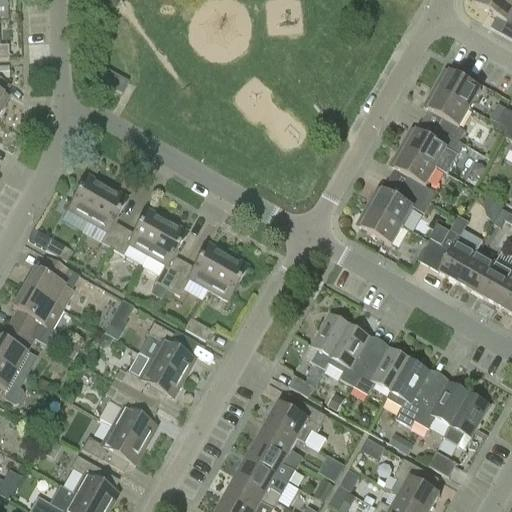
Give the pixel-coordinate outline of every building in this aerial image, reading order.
[(511,43),(511,3),(506,0),(478,0),(474,8),(497,21),(491,32),(511,43)] [(0,62),(8,62),(8,48),(0,47),(0,62)] [(0,80),(9,81),(9,68),(0,68),(0,80)] [(121,97),(128,84),(106,72),(99,85),(121,97)] [(481,93),(445,72),(434,92),(470,112),(481,93)] [(0,114),(7,102),(2,100),(9,88),(0,83),(0,114)] [(437,132),(459,145),(465,134),(459,131),(470,112),(434,92),(423,111),(443,122),(437,132)] [(490,122),(497,126),(505,112),(498,107),(490,122)] [(503,140),(511,124),(511,115),(505,112),(497,126),(493,134),(503,140)] [(511,154),(511,124),(503,140),(511,144),(511,148),(509,153),(511,154)] [(401,151),(436,171),(447,152),(458,158),(464,148),(459,145),(437,132),(431,143),(411,132),(401,151)] [(403,192),(430,207),(436,196),(426,190),(436,171),(401,151),(390,170),(409,181),(403,192)] [(87,225),(107,189),(87,178),(67,214),(87,225)] [(111,252),(123,231),(113,226),(127,201),(107,189),(87,225),(106,236),(100,246),(111,252)] [(367,210),(403,230),(414,211),(424,218),(430,207),(403,192),(397,202),(378,191),(367,210)] [(403,230),(367,210),(356,229),(392,250),(403,230)] [(147,259),(167,223),(148,212),(133,237),(123,231),(111,252),(122,259),(128,249),(147,259)] [(141,271),(157,280),(154,286),(166,293),(167,293),(183,265),(173,260),(187,235),(167,223),(147,259),(141,271)] [(449,235),(441,249),(431,243),(418,265),(458,287),(477,255),(477,254),(482,246),(463,235),(460,241),(449,235)] [(66,265),(72,254),(51,243),(45,254),(66,265)] [(200,304),(206,293),(207,293),(228,258),(208,246),(194,271),(183,265),(167,293),(166,293),(163,298),(170,302),(173,297),(179,300),(182,294),(200,304)] [(477,298),(496,265),(477,255),(458,287),(477,298)] [(228,258),(207,293),(227,305),(248,269),(228,258)] [(46,261),(38,275),(34,272),(23,292),(62,314),(73,296),(70,294),(78,280),(67,274),(67,273),(46,261)] [(496,309),(511,280),(511,274),(496,265),(477,298),(496,309)] [(511,280),(496,309),(511,317),(511,280)] [(45,332),(51,335),(62,314),(23,292),(12,311),(16,314),(8,328),(34,343),(37,345),(45,332)] [(121,304),(113,318),(125,325),(134,311),(121,304)] [(325,374),(328,369),(328,368),(350,329),(330,317),(311,351),(317,354),(310,366),(325,374)] [(204,344),(211,333),(190,322),(184,332),(204,344)] [(146,338),(159,346),(149,363),(183,383),(194,364),(168,348),(174,338),(153,326),(146,338)] [(36,362),(26,357),(34,343),(8,328),(1,342),(0,341),(0,367),(24,382),(36,362)] [(328,368),(328,369),(343,377),(339,383),(354,391),(377,350),(368,345),(370,340),(350,329),(328,368)] [(109,349),(112,343),(103,337),(102,338),(97,347),(103,350),(109,349)] [(65,342),(57,356),(72,364),(80,350),(65,342)] [(391,396),(410,363),(389,351),(387,356),(377,350),(354,391),(369,399),(376,388),(391,396)] [(137,358),(127,375),(126,374),(119,386),(140,398),(146,387),(172,402),(183,383),(149,363),(148,364),(137,358)] [(411,431),(415,425),(414,425),(437,384),(428,379),(430,374),(410,363),(391,396),(388,402),(403,411),(396,422),(411,431)] [(0,393),(6,396),(3,401),(3,404),(13,410),(17,408),(22,399),(21,395),(18,393),(24,382),(0,367),(0,393)] [(309,402),(315,391),(295,379),(288,390),(309,402)] [(436,422),(450,430),(451,430),(470,397),(449,385),(447,390),(437,384),(414,425),(415,425),(429,433),(436,422)] [(156,431),(130,415),(136,405),(115,393),(108,405),(121,412),(111,430),(145,450),(156,431)] [(464,455),(471,442),(490,409),(470,397),(451,430),(450,430),(442,443),(464,455)] [(335,398),(329,411),(337,416),(344,403),(335,398)] [(298,442),(320,455),(327,443),(317,437),(327,419),(306,408),(300,418),(279,406),(268,425),(298,442)] [(366,419),(361,420),(359,425),(363,429),(368,427),(369,422),(366,419)] [(50,430),(39,424),(34,431),(45,438),(50,430)] [(291,454),(298,442),(268,425),(258,444),(299,468),(303,461),(291,454)] [(102,465),(108,454),(134,469),(145,450),(111,430),(101,448),(88,441),(81,453),(102,465)] [(388,447),(398,453),(404,443),(394,437),(388,447)] [(41,455),(51,461),(58,448),(48,442),(41,455)] [(360,455),(378,465),(385,453),(367,443),(360,455)] [(404,443),(398,453),(407,457),(413,448),(404,443)] [(247,463),(288,486),(289,487),(296,475),(295,475),(299,468),(258,444),(247,463)] [(429,470),(449,481),(457,467),(437,455),(429,470)] [(110,511),(118,497),(92,482),(98,472),(77,460),(70,472),(83,479),(73,497),(98,511),(110,511)] [(328,460),(318,477),(335,487),(345,470),(328,460)] [(299,494),(288,487),(288,486),(247,463),(236,482),(278,505),(289,511),(299,494)] [(431,511),(440,498),(433,494),(439,483),(404,463),(394,481),(397,483),(390,496),(399,501),(399,500),(420,511),(431,511)] [(340,491),(351,497),(360,481),(349,474),(340,491)] [(21,481),(10,475),(0,493),(0,498),(8,503),(21,481)] [(226,501),(245,511),(273,511),(278,505),(236,482),(226,501)] [(315,500),(324,505),(333,490),(323,485),(315,500)] [(351,497),(340,491),(329,509),(334,511),(349,511),(356,500),(351,497)] [(64,511),(57,511),(50,508),(37,500),(30,511),(98,511),(73,497),(64,511)] [(372,509),(375,504),(366,499),(363,504),(372,509)] [(399,501),(393,511),(380,505),(376,511),(420,511),(399,500),(399,501)] [(245,511),(226,501),(218,511),(245,511)]
